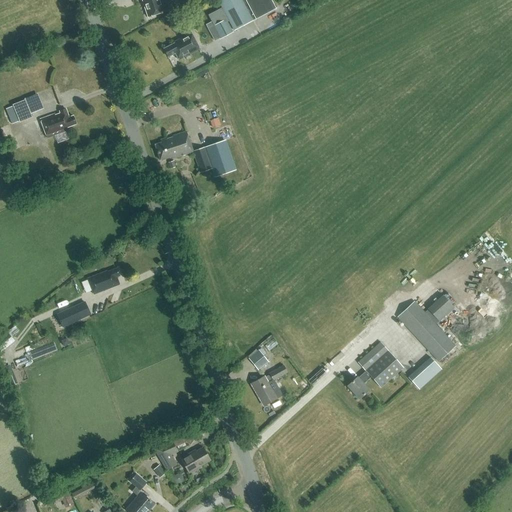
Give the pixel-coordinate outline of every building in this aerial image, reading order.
[(141,0),(148,17),(167,11),(163,0),(141,0)] [(234,30),(276,8),(271,0),(218,0),(222,8),(208,15),(220,38),(233,31),(227,21),(229,20),(234,30)] [(179,60),(200,49),(192,33),(174,42),(174,43),(164,49),(168,57),(175,53),(179,60)] [(31,98),(25,100),(13,105),(13,106),(6,109),(11,122),(12,124),(19,121),(20,122),(32,117),(31,116),(37,114),(31,98)] [(59,111),(60,114),(55,116),(55,114),(40,119),(47,138),(67,131),(66,128),(76,124),(73,116),(69,118),(66,109),(59,111)] [(217,118),(213,120),(210,121),(213,129),(220,126),(217,118)] [(23,131),(14,135),(19,145),(28,141),(23,131)] [(162,143),(155,145),(160,160),(172,156),(172,159),(193,152),(194,152),(193,151),(186,131),(172,136),(172,137),(167,139),(166,138),(161,140),(162,143)] [(204,148),(193,151),(194,152),(193,152),(200,173),(211,169),(213,168),(216,176),(235,170),(225,141),(205,148),(204,148)] [(87,279),(88,280),(82,282),(86,293),(92,290),(94,295),(119,285),(117,277),(120,276),(117,268),(107,272),(107,271),(87,279)] [(427,309),(439,322),(454,308),(442,295),(427,309)] [(79,305),(57,315),(63,328),(85,318),(92,314),(86,302),(79,305)] [(414,302),(397,317),(438,362),(455,346),(414,302)] [(0,352),(14,341),(7,333),(0,339),(0,352)] [(368,390),(363,384),(371,377),(380,388),(402,369),(404,367),(388,350),(388,351),(380,342),(357,363),(365,371),(358,378),(357,377),(347,386),(359,399),(368,390)] [(249,358),(258,370),(268,361),(258,350),(249,358)] [(430,357),(408,378),(419,390),(441,370),(430,357)] [(6,367),(4,361),(0,362),(0,363),(9,387),(17,384),(10,365),(6,367)] [(269,373),(269,374),(273,380),(287,372),(283,365),(269,373)] [(273,380),(269,374),(265,377),(264,376),(251,384),(264,406),(277,398),(282,395),(273,380)] [(185,443),(182,437),(173,441),(175,447),(185,443)] [(177,465),(171,455),(178,452),(175,447),(173,441),(153,449),(167,471),(177,465)] [(200,466),(210,460),(203,447),(193,453),(192,452),(183,457),(186,463),(184,464),(190,474),(201,467),(200,466)] [(156,455),(153,450),(144,454),(147,460),(156,455)] [(166,473),(159,465),(153,469),(160,478),(166,473)] [(140,490),(146,483),(136,474),(130,481),(136,486),(132,491),(138,496),(126,510),(128,511),(146,511),(150,508),(150,509),(155,504),(151,501),(151,502),(141,493),(138,491),(140,490)] [(173,479),(174,482),(176,484),(179,484),(182,483),(183,480),(183,477),(180,475),(177,474),(175,476),(173,479)] [(74,499),(96,488),(93,483),(72,493),(74,499)] [(67,488),(51,495),(54,503),(62,500),(65,507),(73,504),(67,488)] [(108,504),(103,497),(99,499),(102,503),(99,505),(101,508),(108,504)]
